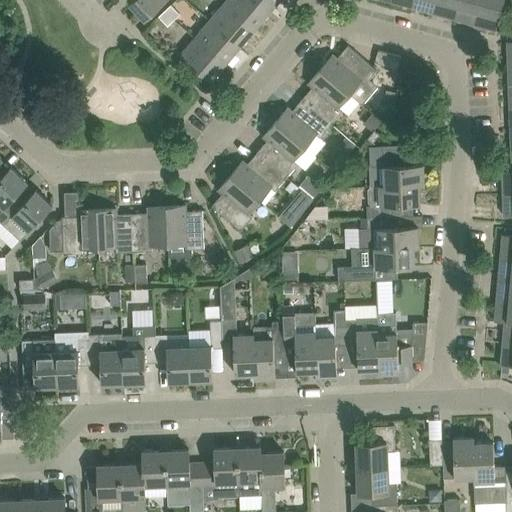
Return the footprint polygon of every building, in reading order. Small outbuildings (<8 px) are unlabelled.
[(133,0),(130,3),(146,20),(166,0),(133,0)] [(271,11),(258,0),(226,0),(225,2),(256,28),(271,11)] [(258,0),(271,11),(280,0),(258,0)] [(414,0),(412,6),(433,12),(436,0),(414,0)] [(436,0),(433,12),(454,18),(458,0),(436,0)] [(458,0),(454,18),(475,24),(481,0),(458,0)] [(481,0),(475,24),(496,30),(504,0),(481,0)] [(210,20),(241,46),(256,28),(225,2),(210,20)] [(171,4),(165,10),(174,19),(180,13),(171,4)] [(168,25),(174,19),(165,10),(159,16),(168,25)] [(227,64),(241,46),(210,20),(195,37),(227,64)] [(212,81),(227,64),(195,37),(180,55),(212,81)] [(333,53),(321,68),(363,103),(378,85),(370,78),(377,69),(348,45),(338,57),(333,53)] [(398,71),(402,56),(379,49),(375,61),(398,71)] [(340,106),(351,93),(362,103),(363,103),(321,68),(309,82),(313,86),(303,99),(332,123),(344,109),(340,106)] [(394,106),(398,90),(385,87),(381,103),(394,106)] [(288,106),(276,121),(306,146),(317,133),(321,136),(332,123),(303,99),(293,110),(288,106)] [(364,123),(373,131),(375,129),(382,121),(382,120),(372,113),(364,123)] [(306,146),(276,121),(263,136),(268,139),(258,151),(287,176),(299,162),(295,159),(306,146)] [(375,129),(373,131),(368,137),(373,142),(380,133),(375,129)] [(401,144),(383,145),(384,165),(369,165),(370,184),(386,183),(386,189),(403,188),(402,179),(419,178),(419,184),(425,184),(424,163),(402,164),(401,144)] [(337,168),(349,153),(341,147),(329,163),(337,168)] [(243,159),(231,174),(261,199),(272,186),(276,189),(287,176),(258,151),(248,163),(243,159)] [(0,202),(5,206),(5,207),(15,196),(28,181),(11,166),(0,178),(0,162),(3,159),(3,158),(0,161),(0,202)] [(503,192),(511,191),(511,170),(503,171),(503,192)] [(212,205),(228,218),(242,229),(254,215),(250,212),(261,199),(231,174),(218,189),(223,192),(212,205)] [(301,184),(315,195),(322,186),(308,175),(301,184)] [(368,189),(369,216),(394,215),(393,204),(421,203),(420,184),(425,184),(419,184),(419,178),(402,179),(403,188),(386,189),(386,183),(370,184),(370,186),(368,189)] [(0,219),(5,223),(21,239),(53,204),(36,189),(23,203),(15,196),(5,207),(5,206),(0,211),(0,219)] [(286,207),(298,218),(313,199),(312,198),(302,189),(286,207)] [(511,191),(503,192),(504,215),(511,214),(511,191)] [(167,205),(169,244),(170,256),(189,256),(193,252),(193,248),(205,247),(204,230),(203,210),(187,210),(187,204),(167,205)] [(153,245),(169,244),(167,205),(148,206),(149,212),(133,212),(135,250),(153,249),(153,245)] [(98,208),(100,247),(117,246),(117,251),(135,250),(133,212),(118,213),(117,207),(98,208)] [(83,247),(100,247),(98,208),(79,209),(79,215),(63,215),(63,219),(58,219),(50,228),(51,250),(64,249),(64,253),(83,253),(83,247)] [(381,246),(381,251),(397,250),(397,241),(414,240),(414,246),(419,246),(419,225),(399,226),(393,226),(393,216),(394,216),(394,215),(369,216),(368,216),(368,227),(359,227),(359,229),(360,246),(381,246)] [(511,234),(503,233),(501,255),(511,255),(511,234)] [(397,241),(397,250),(381,251),(381,246),(360,246),(360,247),(352,247),(353,265),(339,265),(339,280),(377,278),(377,267),(395,266),(415,265),(415,246),(420,246),(419,246),(414,246),(414,240),(397,241)] [(234,250),(240,263),(255,256),(249,243),(234,250)] [(299,278),(298,248),(285,249),(286,278),(299,278)] [(221,270),(231,266),(225,251),(216,254),(221,270)] [(511,255),(501,255),(499,276),(511,277),(511,255)] [(47,258),(34,265),(34,278),(37,278),(53,269),(48,259),(47,258)] [(146,263),(135,264),(135,281),(135,282),(147,281),(146,263)] [(135,281),(135,264),(125,264),(126,281),(135,281)] [(263,276),(275,276),(274,265),(263,265),(263,276)] [(239,273),(242,278),(247,280),(252,280),(251,266),(239,273)] [(237,318),(235,282),(235,277),(235,276),(220,285),(221,319),(222,330),(223,330),(234,330),(234,318),(237,318)] [(511,277),(499,276),(497,298),(511,299),(511,277)] [(20,288),(21,288),(35,288),(34,278),(20,278),(20,288)] [(35,288),(21,288),(21,295),(24,295),(24,309),(47,308),(46,297),(46,292),(35,292),(35,288)] [(120,290),(110,290),(111,304),(121,304),(120,290)] [(86,291),(78,291),(78,306),(86,306),(86,291)] [(511,299),(497,298),(495,320),(505,321),(505,320),(511,320),(511,299)] [(377,303),(346,304),(346,315),(378,314),(377,303)] [(135,323),(154,322),(153,306),(134,307),(135,323)] [(334,309),(334,311),(334,322),(316,323),(317,336),(311,336),(312,352),(321,352),(322,369),(316,369),(316,370),(317,370),(317,375),(337,374),(336,345),(347,344),(346,318),(346,309),(334,309)] [(385,312),(378,313),(378,317),(378,328),(379,333),(373,333),(374,350),(383,350),(384,366),(378,367),(378,368),(379,372),(399,372),(399,361),(413,360),(412,348),(426,348),(429,324),(411,324),(412,331),(398,332),(397,323),(385,312)] [(296,342),(297,351),(297,371),(316,370),(316,369),(322,369),(321,352),(312,352),(311,336),(317,336),(316,323),(316,313),(295,314),(296,313),(284,313),(284,320),(285,320),(286,355),(286,343),(296,342)] [(378,328),(378,317),(346,318),(347,344),(358,344),(359,368),(378,368),(378,367),(384,366),(383,350),(374,350),(373,333),(379,333),(378,328)] [(212,347),(222,347),(221,319),(211,319),(212,344),(190,345),(191,380),(213,379),(212,347)] [(274,326),(255,326),(255,338),(249,338),(250,355),(260,355),(260,371),(255,372),(255,373),(255,377),(276,376),(275,356),(286,355),(285,320),(284,320),(274,320),(274,326)] [(511,320),(505,320),(505,321),(503,342),(511,342),(511,320)] [(134,336),(123,336),(125,382),(147,381),(146,362),(157,361),(156,333),(155,334),(155,325),(133,325),(134,336)] [(236,373),(255,373),(255,372),(260,371),(260,355),(250,355),(249,338),(255,338),(255,326),(254,326),(254,333),(234,334),(236,373)] [(125,382),(123,336),(123,332),(89,334),(90,337),(91,364),(102,363),(102,383),(125,382)] [(156,333),(157,361),(168,361),(169,381),(191,380),(190,345),(168,346),(168,333),(156,333)] [(90,337),(78,337),(79,349),(57,350),(58,385),(80,384),(79,364),(91,364),(90,337)] [(58,385),(57,350),(56,338),(23,339),(24,366),(35,366),(36,386),(58,385)] [(511,342),(503,342),(501,364),(511,365),(511,342)] [(10,344),(0,344),(0,359),(8,359),(7,351),(10,350),(10,344)] [(510,367),(502,366),(501,376),(509,377),(510,367)] [(12,386),(1,386),(0,386),(0,433),(3,433),(2,413),(13,413),(12,386)] [(454,437),(455,453),(455,476),(474,476),(474,475),(480,475),(479,458),(470,459),(469,442),(475,441),(475,437),(454,437)] [(443,438),(430,439),(431,464),(444,463),(443,440),(443,438)] [(389,450),(396,450),(396,440),(357,441),(358,468),(390,467),(389,450)] [(475,502),(505,501),(508,501),(507,486),(507,485),(506,464),(495,465),(495,461),(494,441),(475,441),(469,442),(470,459),(479,458),(480,475),(474,475),(474,476),(474,481),(475,502)] [(240,495),(255,494),(262,494),(261,479),(262,479),(261,452),(262,452),(262,446),(239,447),(240,495)] [(216,461),(204,461),(205,487),(204,487),(204,498),(219,497),(219,495),(240,495),(239,447),(215,447),(216,461)] [(167,449),(169,483),(191,482),(191,488),(204,487),(205,487),(204,461),(190,462),(190,448),(167,449)] [(145,484),(146,484),(146,496),(168,495),(168,483),(169,483),(167,449),(143,450),(144,462),(145,484)] [(266,511),(295,511),(296,511),(291,511),(276,511),(275,490),(284,489),(284,484),(286,484),(285,451),(262,452),(261,452),(262,479),(261,479),(262,494),(263,511),(266,511)] [(122,463),(123,497),(122,497),(123,511),(124,511),(147,510),(146,496),(146,484),(145,484),(144,462),(122,463)] [(103,497),(122,497),(123,497),(122,463),(98,464),(99,487),(87,487),(87,511),(101,511),(101,509),(104,509),(103,497)] [(372,492),(373,503),(399,502),(398,483),(391,484),(390,467),(358,468),(359,493),(372,492)] [(442,488),(434,488),(429,493),(430,501),(442,500),(442,488)] [(42,498),(42,511),(78,511),(79,510),(66,510),(66,497),(42,498)] [(21,511),(42,511),(42,498),(21,499),(21,511)] [(444,499),(444,511),(460,511),(460,498),(444,499)] [(0,511),(21,511),(21,499),(0,499),(0,511)] [(399,511),(399,502),(373,503),(373,511),(399,511)]
